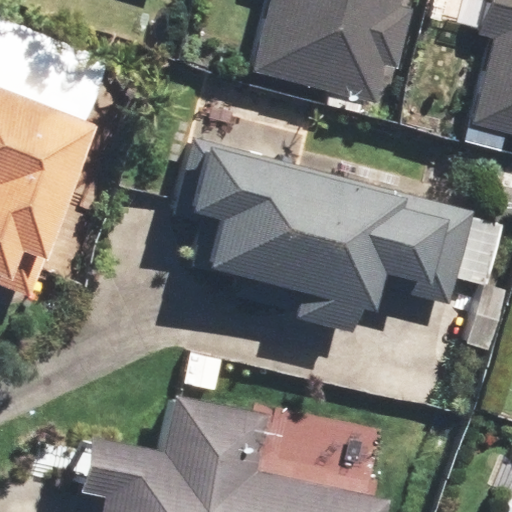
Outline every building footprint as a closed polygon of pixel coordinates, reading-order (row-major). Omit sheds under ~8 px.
[(260,0),(243,70),(369,101),(378,64),(392,67),(407,6),(394,3),(394,0),(260,0)] [(511,0),(479,0),(471,32),(486,36),(464,122),(511,134),(511,0)] [(83,121),(0,88),(0,265),(7,247),(32,256),(83,121)] [(466,208),(184,135),(164,211),(193,219),(181,265),(229,277),(225,293),(284,308),(282,315),(341,330),(348,303),(363,307),(370,281),(442,300),(466,208)] [(150,443),(77,426),(64,481),(70,482),(63,511),(377,511),(381,494),(248,464),(260,408),(163,386),(150,443)]
